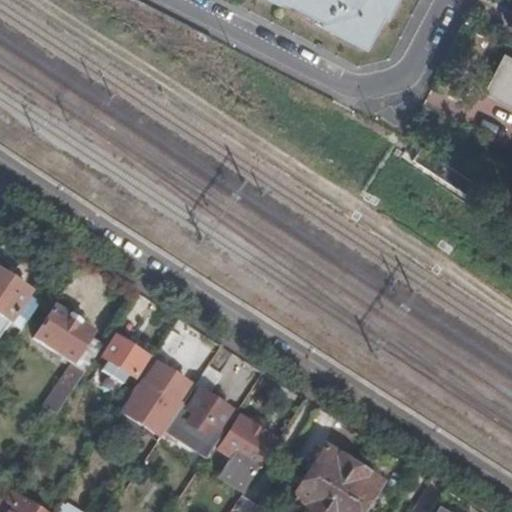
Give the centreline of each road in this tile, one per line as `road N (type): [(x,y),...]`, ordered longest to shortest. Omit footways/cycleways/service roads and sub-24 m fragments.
road 1 (residential): [(0,166),(511,503)]
road 2 (track): [(28,0),(511,318)]
road 3 (residential): [(180,0),(368,95),(409,76),(450,0)]
